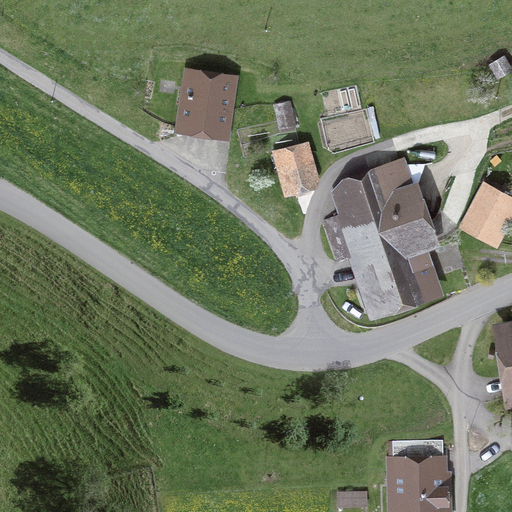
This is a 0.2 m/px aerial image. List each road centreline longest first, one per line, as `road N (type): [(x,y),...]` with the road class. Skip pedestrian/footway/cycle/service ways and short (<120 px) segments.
road 1 (unclassified): [(320,356),(299,271),(269,235),(190,173),(0,56)]
road 2 (unclassified): [(320,356),(225,336),(0,195)]
road 3 (track): [(299,271),(320,193),(339,166),(511,110)]
road 4 (unclassified): [(511,296),(391,345),(320,356)]
road 5 (track): [(464,511),(460,406),(449,386),(391,345)]
